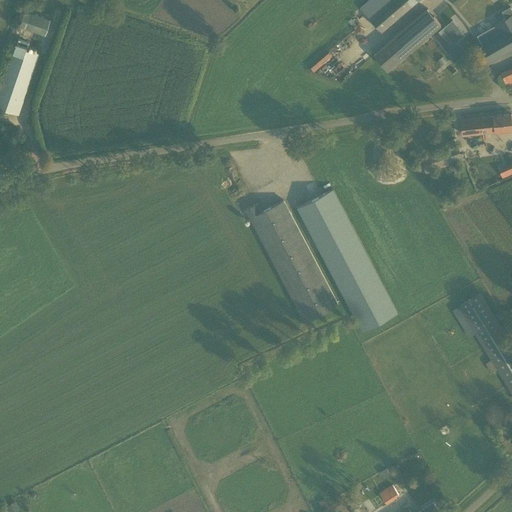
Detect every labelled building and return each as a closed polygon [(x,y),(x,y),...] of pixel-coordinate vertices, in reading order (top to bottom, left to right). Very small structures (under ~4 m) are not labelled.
[(369,0),(360,8),(381,32),(418,0),(369,0)] [(413,12),(424,7),(422,2),(411,8),(413,12)] [(44,35),(50,20),(24,10),(19,26),(44,35)] [(387,70),(403,57),(439,26),(426,10),(374,54),(387,70)] [(511,49),(511,14),(494,25),(499,35),(481,44),(491,61),(511,49)] [(443,27),(434,35),(453,57),(462,49),(443,27)] [(0,80),(0,108),(17,115),(38,53),(12,45),(0,80)] [(511,66),(501,71),(506,85),(511,82),(511,66)] [(511,129),(511,122),(511,114),(461,119),(464,137),(472,136),(472,134),(511,129)] [(457,160),(462,158),(457,144),(418,158),(424,173),(452,162),(455,170),(461,168),(457,160)] [(398,312),(333,189),(297,208),(361,329),(362,331),(398,312)] [(338,304),(288,209),(283,200),(261,212),(256,203),(246,209),(305,321),(338,304)] [(471,298),(467,301),(465,298),(460,301),(462,304),(459,305),(511,392),(511,345),(480,293),(476,295),(474,292),(469,295),(471,298)] [(378,493),(385,504),(399,495),(393,484),(378,493)] [(440,511),(434,502),(418,511),(410,511),(409,509),(404,511),(440,511)]
